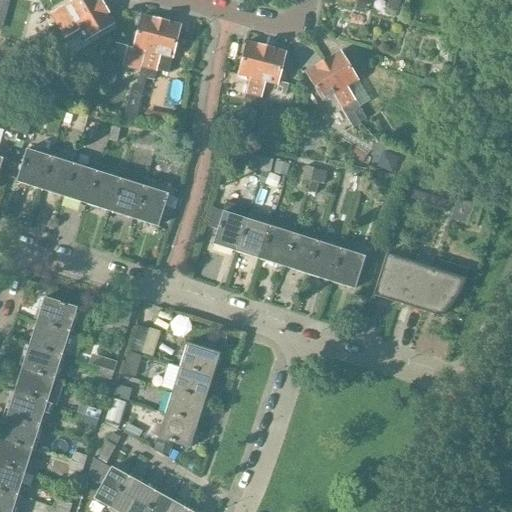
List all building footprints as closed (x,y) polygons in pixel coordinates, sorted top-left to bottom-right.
[(52,37),(103,7),(98,0),(75,0),(64,7),(50,15),(56,25),(48,30),(38,36),(42,43),(52,37)] [(399,0),(346,0),(356,2),(366,5),(367,5),(368,0),(388,0),(386,10),(397,13),(399,0)] [(356,2),(354,12),(363,15),(366,5),(356,2)] [(84,41),(113,24),(103,7),(52,37),(56,44),(78,31),(84,41)] [(142,89),(160,21),(140,17),(132,49),(127,48),(123,68),(138,71),(134,87),(130,86),(121,121),(133,124),(142,89)] [(171,59),(179,26),(160,21),(142,89),(150,91),(153,81),(159,56),(171,59)] [(265,48),(246,43),(237,76),(249,79),(242,104),(251,106),(265,48)] [(284,53),(265,48),(251,106),(258,108),(264,83),(276,86),(284,53)] [(346,88),(356,81),(339,52),(322,63),(359,124),(365,120),(346,88)] [(112,89),(119,65),(106,61),(99,86),(111,89),(112,89)] [(359,124),(322,63),(305,73),(322,102),(332,96),(345,118),(346,118),(352,129),(359,125),(359,124)] [(99,86),(97,92),(109,96),(111,89),(99,86)] [(159,114),(158,124),(167,126),(169,116),(159,114)] [(14,118),(10,131),(18,133),(22,121),(14,118)] [(84,130),(86,122),(79,120),(77,128),(84,130)] [(247,120),(244,131),(256,134),(258,123),(247,120)] [(22,121),(18,133),(26,136),(30,124),(22,121)] [(116,143),(119,130),(111,128),(108,141),(116,143)] [(87,129),(84,138),(93,141),(96,132),(87,129)] [(50,158),(25,150),(15,183),(39,191),(50,158)] [(170,159),(181,162),(184,154),(172,151),(170,159)] [(73,165),(50,158),(39,191),(63,198),(73,165)] [(264,159),(256,158),(253,171),(261,172),(264,159)] [(272,161),(264,159),(261,172),(269,174),(272,161)] [(275,162),(272,173),(286,177),(289,165),(275,162)] [(96,173),(73,165),(63,198),(86,205),(96,173)] [(310,182),(312,169),(304,167),(302,180),(310,182)] [(326,172),(313,169),(310,182),(318,184),(323,185),(326,172)] [(120,180),(96,173),(86,205),(109,213),(120,180)] [(362,179),(352,177),(350,190),(359,192),(362,179)] [(142,188),(120,180),(109,213),(132,220),(142,188)] [(310,182),(307,192),(314,194),(318,184),(310,182)] [(167,195),(142,188),(132,220),(156,228),(167,195)] [(409,199),(427,205),(430,196),(412,190),(411,192),(412,192),(409,199)] [(449,202),(430,196),(427,205),(446,211),(449,204),(449,202)] [(473,206),(466,224),(474,226),(474,227),(475,227),(481,208),(473,205),(472,206),(473,206)] [(246,220),(222,213),(212,245),(235,253),(246,220)] [(269,228),(246,220),(235,253),(259,260),(269,228)] [(292,235),(269,228),(259,260),(282,268),(292,235)] [(316,243),(292,235),(282,268),(306,275),(316,243)] [(339,250),(316,243),(306,275),(328,282),(339,250)] [(363,258),(339,250),(328,282),(353,290),(363,258)] [(409,262),(385,255),(372,296),(396,304),(409,262)] [(437,260),(434,270),(420,311),(439,318),(448,308),(456,297),(460,291),(462,284),(467,270),(437,260)] [(434,270),(409,262),(396,304),(420,311),(434,270)] [(43,299),(35,323),(68,333),(75,309),(43,299)] [(128,322),(130,314),(115,309),(112,317),(128,322)] [(125,331),(128,323),(115,319),(113,327),(125,331)] [(35,323),(28,346),(60,356),(68,333),(35,323)] [(137,326),(129,351),(141,354),(148,330),(137,326)] [(219,354),(186,344),(179,367),(211,378),(219,354)] [(28,346),(21,369),(53,380),(60,356),(28,346)] [(103,359),(100,369),(112,373),(115,365),(115,363),(103,359)] [(134,378),(137,366),(130,364),(123,362),(119,373),(126,376),(134,378)] [(211,378),(179,367),(171,391),(204,401),(211,378)] [(21,369),(13,393),(46,403),(53,380),(21,369)] [(110,381),(112,373),(100,369),(97,377),(110,381)] [(115,386),(111,397),(127,402),(131,391),(115,386)] [(204,401),(171,391),(164,414),(196,425),(204,401)] [(13,393),(6,416),(38,427),(46,403),(13,393)] [(87,408),(85,415),(97,420),(100,412),(87,408)] [(106,413),(103,423),(119,428),(122,418),(106,413)] [(196,425),(164,414),(156,439),(189,449),(196,425)] [(97,420),(85,415),(82,424),(95,428),(97,420)] [(6,416),(0,433),(0,439),(31,450),(38,427),(6,416)] [(105,465),(120,438),(112,434),(97,461),(102,464),(105,465)] [(0,439),(0,465),(23,473),(31,450),(0,439)] [(165,443),(161,454),(168,456),(172,445),(165,443)] [(73,453),(70,462),(83,466),(86,457),(73,453)] [(70,462),(68,470),(80,474),(83,466),(70,462)] [(102,464),(93,481),(101,485),(110,468),(105,465),(102,464)] [(23,473),(0,465),(0,491),(16,496),(23,473)] [(92,499),(108,508),(126,477),(110,468),(101,485),(92,499)] [(126,477),(108,508),(115,511),(125,511),(141,485),(126,477)] [(141,485),(125,511),(145,511),(156,494),(141,485)] [(0,491),(0,511),(10,511),(16,496),(0,491)] [(156,494),(145,511),(164,511),(171,502),(156,494)] [(58,501),(55,509),(65,511),(68,511),(70,505),(58,501)] [(171,502),(164,511),(185,511),(186,511),(171,502)]
